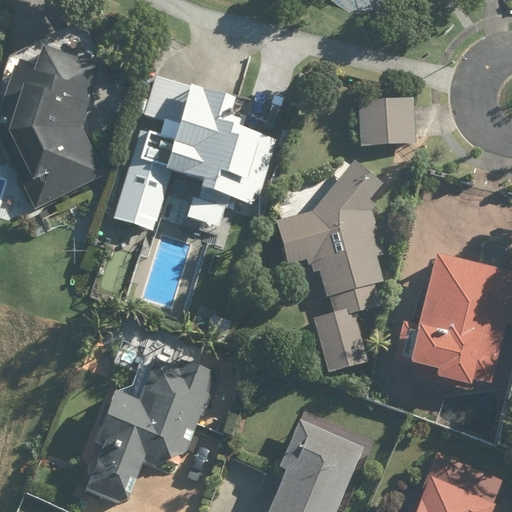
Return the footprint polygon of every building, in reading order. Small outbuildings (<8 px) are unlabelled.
[(31,76),(11,70),(0,105),(0,145),(1,146),(31,209),(101,176),(80,132),(98,72),(38,54),(31,76)] [(226,104),(151,80),(139,119),(160,125),(155,140),(139,135),(112,221),(152,234),(170,178),(196,186),(193,195),(250,213),(271,145),(233,133),(236,124),(221,119),(226,104)] [(357,101),(359,148),(411,146),(410,99),(357,101)] [(380,188),(351,164),(309,215),(271,224),(282,272),(298,269),(323,377),(363,368),(351,319),(378,313),(372,290),(382,288),(375,261),(383,259),(369,201),(380,188)] [(511,306),(511,280),(426,259),(399,365),(430,373),(427,383),(482,396),(498,329),(506,331),(511,306)] [(232,322),(212,315),(204,340),(223,346),(232,322)] [(144,471),(184,456),(214,376),(176,361),(174,368),(153,360),(135,405),(107,394),(87,447),(96,450),(79,493),(121,509),(137,468),(144,471)] [(331,511),(359,452),(294,423),(272,473),(279,476),(262,511),(331,511)] [(485,511),(498,483),(433,454),(407,511),(485,511)]
